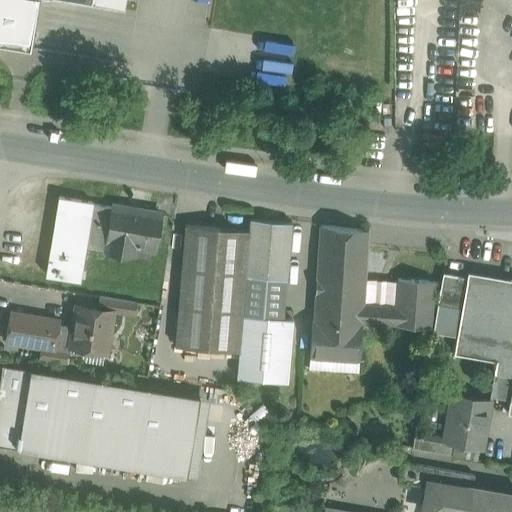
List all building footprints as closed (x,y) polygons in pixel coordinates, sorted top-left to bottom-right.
[(0,0),(0,45),(30,50),(37,0),(0,0)] [(125,0),(64,0),(124,10),(125,0)] [(511,0),(490,0),(511,14),(511,0)] [(93,202),(59,197),(46,275),(80,281),(85,248),(92,204),(93,202)] [(112,207),(92,204),(85,248),(105,252),(112,207)] [(161,214),(112,206),(112,207),(105,252),(126,255),(127,245),(155,250),(161,214)] [(291,223),(250,219),(246,275),(287,279),(291,223)] [(249,230),(185,225),(175,346),(239,352),(249,230)] [(397,285),(365,283),(368,231),(320,225),(314,320),(362,323),(361,331),(369,332),(370,323),(431,328),(434,282),(398,279),(397,285)] [(467,277),(443,273),(437,305),(461,309),(467,277)] [(511,281),(467,274),(467,277),(461,309),(453,353),(496,360),(490,396),(509,400),(511,384),(511,281)] [(112,311),(76,305),(70,345),(106,351),(112,311)] [(11,313),(7,342),(54,349),(59,320),(11,313)] [(282,322),(252,320),(250,346),(280,349),(282,322)] [(314,320),(313,320),(310,358),(359,361),(361,331),(362,323),(314,320)] [(30,370),(2,365),(0,377),(0,446),(17,449),(30,370)] [(200,397),(30,370),(17,449),(187,477),(200,397)] [(490,401),(452,394),(444,439),(444,441),(480,447),(482,448),(490,401)] [(444,441),(444,439),(418,435),(415,449),(478,459),(480,447),(444,441)] [(474,475),(407,463),(404,478),(432,483),(471,489),(474,475)] [(511,511),(511,495),(471,489),(432,483),(427,511),(511,511)]
